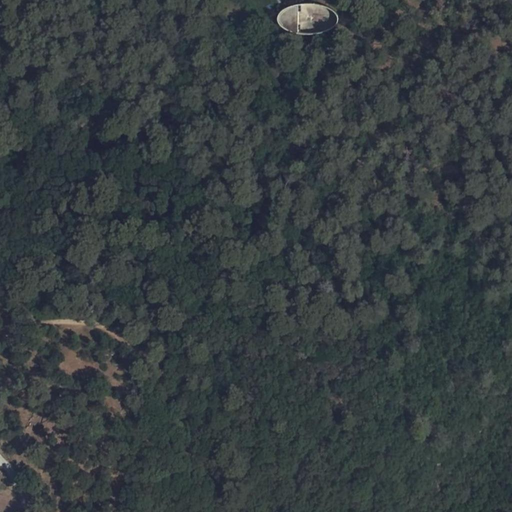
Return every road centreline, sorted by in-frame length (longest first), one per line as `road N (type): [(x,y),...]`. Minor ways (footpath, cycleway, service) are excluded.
road 1 (track): [(511,24),(463,75),(394,119),(295,131),(209,71),(162,63),(0,67)]
road 2 (track): [(111,511),(153,394),(142,363),(106,326),(0,310)]
